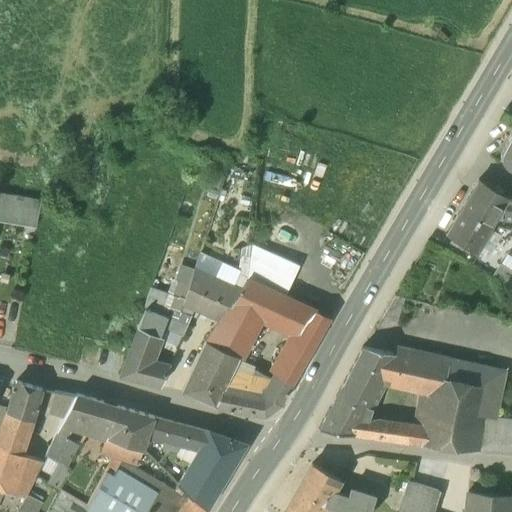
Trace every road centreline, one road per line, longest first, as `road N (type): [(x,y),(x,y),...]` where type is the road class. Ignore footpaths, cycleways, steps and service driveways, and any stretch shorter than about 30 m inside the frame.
road 1 (primary): [(282,435),(511,45)]
road 2 (residential): [(282,435),(0,360)]
